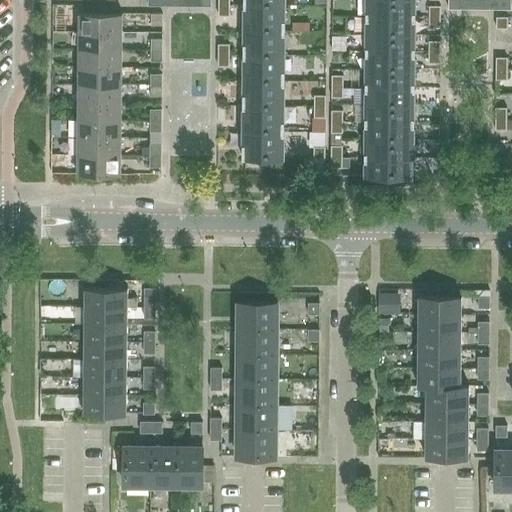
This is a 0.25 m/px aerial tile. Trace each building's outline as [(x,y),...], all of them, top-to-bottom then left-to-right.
[(412,17),(411,0),(368,0),(368,16),(412,17)] [(474,9),(474,1),(474,0),(448,0),(448,9),(459,9),(474,9)] [(488,9),(499,9),(499,0),(488,0),(488,1),(474,1),(474,9),(488,9)] [(511,9),(511,5),(511,0),(499,0),(499,9),(511,9)] [(229,17),(230,5),(218,4),(218,16),(229,17)] [(122,13),(115,13),(115,5),(102,5),(102,13),(78,13),(78,32),(122,32),(122,13)] [(281,31),(282,5),(246,5),(246,30),(281,31)] [(440,6),(439,6),(429,6),(428,17),(440,17),(440,6)] [(150,25),(161,26),(162,14),(151,13),(150,25)] [(412,34),(412,17),(368,16),(368,34),(412,34)] [(440,28),(440,17),(428,17),(428,28),(440,28)] [(507,28),(507,17),(496,17),(496,28),(507,28)] [(281,56),(281,31),(246,30),(246,55),(281,56)] [(121,49),(122,32),(78,32),(78,49),(121,49)] [(412,52),(412,34),(368,34),(368,51),(412,52)] [(161,50),(161,39),(150,39),(150,50),(161,50)] [(440,52),(440,41),(428,41),(428,52),(440,52)] [(218,55),(229,55),(229,44),(218,44),(218,55)] [(121,67),(121,49),(78,49),(78,67),(121,67)] [(161,61),(161,50),(150,50),(150,62),(161,61)] [(411,69),(412,52),(368,51),(368,69),(411,69)] [(440,64),(440,52),(428,52),(428,64),(440,64)] [(229,67),(229,55),(218,55),(218,66),(229,67)] [(281,81),(281,56),(246,55),(245,81),(281,81)] [(496,68),(507,68),(507,57),(495,58),(496,68)] [(121,84),(121,67),(78,67),(77,84),(121,84)] [(507,80),(507,68),(496,68),(496,80),(507,80)] [(411,87),(411,69),(368,69),(368,87),(411,87)] [(162,75),(150,74),(150,85),(162,85),(162,75)] [(331,86),(343,86),(343,75),(332,76),(331,86)] [(281,106),(281,81),(245,81),(245,106),(281,106)] [(121,102),(121,84),(77,84),(77,102),(121,102)] [(161,97),(162,85),(150,85),(150,97),(161,97)] [(343,98),(343,86),(331,86),(331,98),(343,98)] [(411,105),(411,87),(368,87),(368,104),(411,105)] [(325,107),(325,96),(314,95),(314,107),(325,107)] [(121,120),(121,102),(77,102),(77,119),(121,120)] [(411,122),(411,105),(368,104),(367,122),(411,122)] [(281,131),(281,106),(245,106),(245,131),(281,131)] [(325,118),(325,107),(314,107),(314,118),(325,118)] [(495,118),(507,118),(507,108),(495,108),(495,118)] [(150,120),(162,120),(162,109),(150,110),(150,120)] [(332,121),(343,121),(343,111),(332,110),(332,121)] [(506,130),(507,118),(495,118),(495,130),(506,130)] [(121,137),(121,120),(77,119),(77,137),(121,137)] [(161,132),(162,120),(150,120),(150,132),(161,132)] [(342,133),(343,121),(332,121),(331,133),(342,133)] [(411,139),(411,122),(367,122),(367,139),(411,139)] [(281,157),(281,131),(245,131),(245,157),(281,157)] [(121,155),(121,137),(77,137),(77,154),(121,155)] [(411,157),(411,139),(367,139),(367,157),(411,157)] [(161,145),(150,145),(150,155),(161,155),(161,145)] [(342,156),(342,148),(343,146),(331,146),(331,156),(342,156)] [(324,159),(325,147),(313,147),(314,158),(324,159)] [(120,173),(121,155),(77,154),(77,173),(120,173)] [(161,155),(150,155),(150,167),(161,167),(161,155)] [(342,168),(342,156),(331,156),(331,168),(342,168)] [(411,176),(411,157),(367,157),(367,175),(411,176)] [(495,159),(495,171),(506,171),(506,159),(495,159)] [(137,298),(127,298),(127,288),(84,287),(84,306),(137,306),(137,298)] [(155,307),(155,296),(155,288),(144,288),(144,306),(155,307)] [(411,322),(412,293),(381,292),(381,321),(411,322)] [(417,314),(460,315),(460,296),(417,296),(417,314)] [(489,307),(489,296),(477,296),(477,307),(489,307)] [(237,301),(237,328),(277,328),(277,302),(237,301)] [(319,314),(319,303),(307,302),(307,313),(319,314)] [(137,307),(137,306),(84,306),(84,323),(126,323),(127,307),(137,307)] [(155,318),(155,307),(144,306),(144,317),(155,318)] [(460,332),(460,315),(417,314),(417,332),(460,332)] [(489,333),(489,322),(477,322),(477,333),(489,333)] [(126,341),(126,323),(84,323),(84,341),(126,341)] [(237,328),(237,353),(277,354),(277,328),(237,328)] [(319,341),(319,329),(308,329),(308,341),(319,341)] [(155,341),(155,331),(144,331),(144,341),(155,341)] [(460,350),(460,332),(417,332),(417,349),(460,350)] [(489,344),(489,333),(477,333),(477,344),(489,344)] [(126,359),(126,341),(84,341),(83,358),(126,359)] [(155,354),(155,341),(144,341),(144,353),(155,354)] [(460,367),(460,350),(417,349),(417,367),(460,367)] [(237,353),(237,378),(276,379),(277,354),(237,353)] [(489,367),(489,357),(477,357),(477,367),(489,367)] [(126,376),(126,359),(83,358),(83,376),(126,376)] [(155,376),(155,367),(143,366),(144,376),(155,376)] [(221,367),(211,367),(210,367),(210,378),(221,378),(221,367)] [(460,385),(460,367),(417,367),(417,386),(425,386),(425,385),(460,385)] [(489,380),(489,367),(477,367),(477,379),(489,380)] [(126,394),(126,376),(83,376),(83,394),(126,394)] [(155,389),(155,376),(144,376),(144,389),(155,389)] [(221,389),(221,378),(210,378),(210,389),(221,389)] [(237,378),(237,403),(276,404),(276,379),(237,378)] [(425,403),(468,403),(468,385),(460,385),(425,385),(425,386),(425,403)] [(489,404),(489,393),(477,393),(477,403),(489,404)] [(126,413),(126,394),(83,394),(83,413),(126,413)] [(143,413),(154,413),(154,402),(143,402),(143,413)] [(237,403),(236,429),(276,429),(276,404),(237,403)] [(468,421),(468,403),(425,403),(425,421),(468,421)] [(489,416),(489,404),(477,403),(477,416),(489,416)] [(210,428),(221,429),(221,418),(210,417),(210,428)] [(151,432),(151,421),(140,421),(140,432),(151,432)] [(162,432),(162,422),(162,421),(151,421),(151,432),(162,432)] [(191,432),(202,432),(202,421),(191,421),(191,432)] [(468,439),(468,421),(425,421),(425,438),(468,439)] [(506,436),(506,426),(506,425),(495,425),(495,435),(506,436)] [(221,439),(221,429),(210,428),(210,439),(221,439)] [(487,439),(487,428),(476,428),(476,439),(487,439)] [(236,455),(236,456),(276,456),(276,455),(276,429),(236,429),(236,455)] [(468,457),(468,439),(425,438),(425,457),(468,457)] [(487,450),(487,439),(476,439),(476,450),(487,450)] [(124,445),(123,484),(150,484),(150,445),(124,445)] [(150,445),(150,484),(175,484),(176,445),(150,445)] [(176,445),(175,484),(202,485),(202,465),(202,445),(176,445)] [(494,468),(494,488),(511,488),(511,448),(496,449),(494,449),(494,450),(494,468)]
